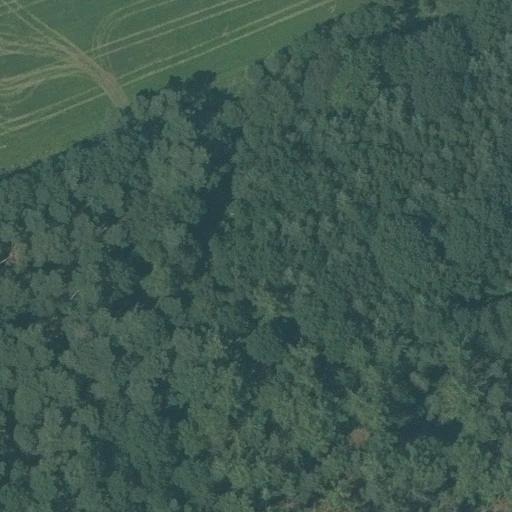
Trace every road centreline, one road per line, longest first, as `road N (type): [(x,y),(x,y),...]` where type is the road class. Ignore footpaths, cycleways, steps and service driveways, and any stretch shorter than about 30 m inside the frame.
road 1 (unclassified): [(0,204),(509,0)]
road 2 (track): [(183,129),(195,167),(181,511)]
